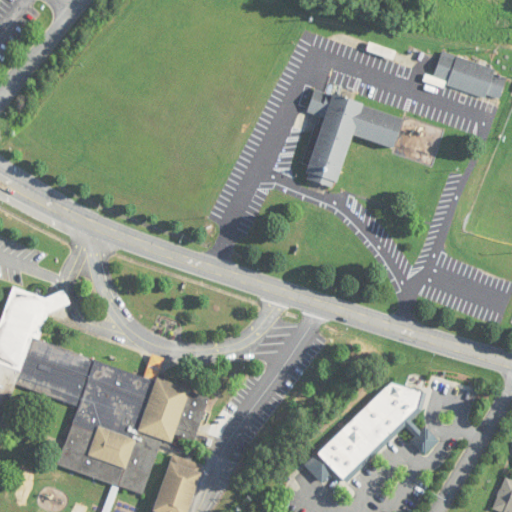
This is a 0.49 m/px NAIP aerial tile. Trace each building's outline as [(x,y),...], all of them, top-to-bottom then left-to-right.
[(368,51),(393,58),(395,52),(371,44),(368,51)] [(440,50),(432,74),(446,79),(445,83),(483,96),(484,92),(497,97),(504,76),(492,72),(494,68),(440,50)] [(301,171),(332,182),(348,133),(389,146),(398,117),(313,88),(305,111),(320,115),(301,171)] [(39,344),(41,337),(68,297),(8,284),(0,309),(0,433),(2,434),(14,391),(17,387),(77,405),(59,468),(144,492),(155,455),(162,457),(164,449),(166,446),(172,450),(154,511),(188,511),(203,462),(190,458),(209,395),(157,380),(164,358),(151,354),(145,375),(39,344)] [(422,404),(398,378),(304,464),(322,483),(335,472),(345,483),(404,429),(427,454),(439,442),(425,427),(421,431),(408,417),(422,404)] [(511,511),(511,479),(504,477),(494,508),(500,511),(511,511)]
